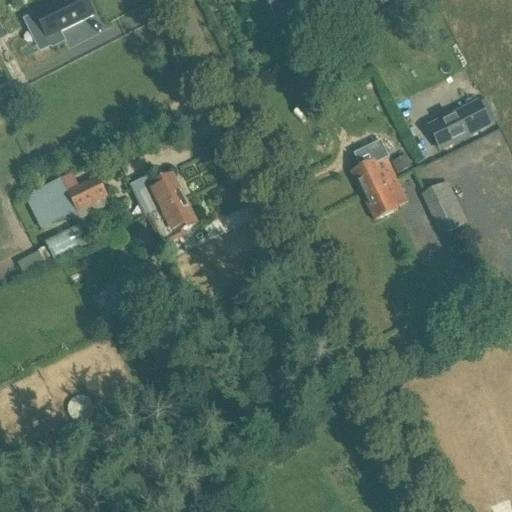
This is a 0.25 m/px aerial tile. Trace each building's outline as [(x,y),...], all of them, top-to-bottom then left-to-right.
[(50,0),(53,6),(33,15),(34,16),(50,49),(51,51),(66,44),(60,33),(94,17),(85,0),(50,0)] [(265,0),(276,21),(310,4),(318,0),(265,0)] [(376,0),(371,0),(350,16),(358,27),(383,8),(376,0)] [(466,107),(426,128),(440,154),(480,134),(491,128),(478,102),(466,107)] [(360,170),(350,175),(363,200),(398,182),(390,164),(387,159),(388,158),(380,141),(353,154),(360,170)] [(150,178),(131,188),(147,220),(186,202),(174,177),(154,187),(150,178)] [(67,195),(67,196),(58,201),(66,218),(76,214),(77,215),(108,199),(98,180),(67,195)] [(398,182),(363,200),(375,224),(398,213),(396,210),(408,204),(398,182)] [(449,185),(421,197),(440,238),(467,226),(449,185)] [(186,202),(147,220),(161,249),(179,240),(176,236),(197,226),(186,202)] [(58,238),(66,257),(89,246),(80,228),(58,238)] [(104,295),(121,332),(139,324),(144,322),(126,284),(104,295)] [(213,309),(198,316),(208,338),(223,330),(213,309)] [(224,332),(209,340),(218,357),(233,349),(224,332)] [(186,389),(201,383),(194,367),(179,374),(186,389)]
